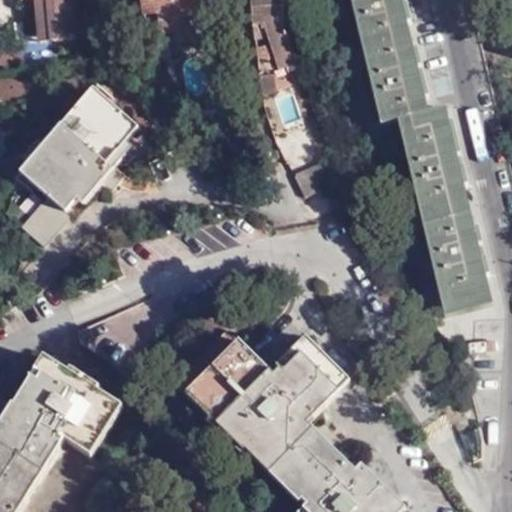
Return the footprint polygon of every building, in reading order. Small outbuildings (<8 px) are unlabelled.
[(76,39),(71,0),(19,0),(19,2),(33,1),(39,43),(76,39)] [(144,0),(146,17),(159,16),(156,0),(144,0)] [(156,0),(159,16),(161,37),(176,36),(178,44),(195,42),(193,17),(190,0),(156,0)] [(190,0),(193,17),(203,16),(201,0),(190,0)] [(279,0),(250,0),(255,42),(269,40),(279,73),(299,67),(295,53),(286,25),(279,0)] [(446,321),(493,310),(485,276),(493,275),(487,249),(482,229),(474,231),(464,190),(473,188),(465,156),(458,126),(450,128),(447,112),(429,116),(425,100),(432,98),(426,73),(421,51),(413,53),(406,25),(415,23),(409,0),(350,0),(381,127),(399,123),(446,321)] [(267,49),(255,51),(257,64),(263,63),(264,65),(270,64),(267,49)] [(259,81),(262,101),(275,99),(272,80),(259,81)] [(142,126),(96,87),(23,172),(54,198),(28,229),(52,249),(78,218),(70,211),(81,198),(86,202),(104,182),(115,191),(121,183),(129,174),(119,166),(137,145),(131,140),(142,126)] [(319,143),(323,140),(318,128),(314,130),(319,143)] [(334,188),(325,167),(295,178),(305,200),(334,188)] [(190,391),(273,471),(321,422),(362,380),(310,330),(275,366),(244,336),(190,391)] [(49,351),(4,424),(56,456),(68,435),(96,452),(127,401),(103,386),(107,381),(91,372),(78,363),(76,367),(49,351)] [(0,511),(22,511),(56,456),(4,424),(14,406),(0,397),(0,511)] [(321,422),(273,471),(310,506),(303,511),(402,511),(413,501),(368,457),(363,462),(334,434),(321,422)]
